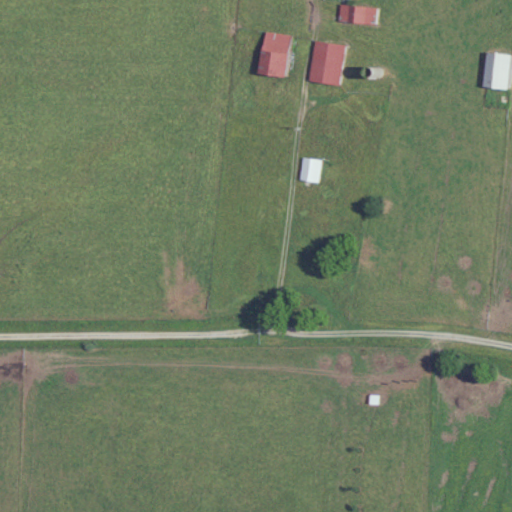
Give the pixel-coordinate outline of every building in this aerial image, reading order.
[(381,26),(383,9),(346,5),(344,22),(381,26)] [(298,35),(271,34),(268,76),(295,78),(298,35)] [(315,82),(345,87),(352,47),(321,42),(315,82)] [(511,89),(511,54),(492,53),(491,89),(511,89)] [(327,160),(308,158),(305,184),(325,186),(327,160)]
